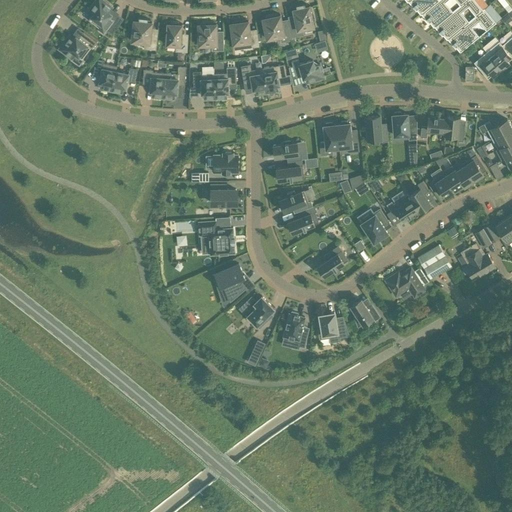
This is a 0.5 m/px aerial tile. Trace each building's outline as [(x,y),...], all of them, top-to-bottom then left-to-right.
[(105,32),(115,20),(109,16),(111,14),(109,12),(113,7),(103,0),(96,0),(89,10),(94,13),(89,20),(105,32)] [(409,0),(409,1),(413,5),(412,6),(415,9),(416,9),(421,14),(422,13),(437,0),(409,0)] [(466,0),(437,0),(422,13),(426,18),(425,19),(428,22),(429,21),(434,27),(435,26),(435,25),(453,11),(445,2),(447,0),(456,0),(460,5),(466,0)] [(435,25),(435,26),(439,30),(439,31),(441,34),(442,34),(447,39),(449,38),(448,38),(469,21),(468,21),(461,12),(468,6),(476,15),(483,10),(482,9),(474,0),(466,0),(460,5),(453,11),(435,25)] [(289,24),(290,27),(292,37),(304,35),(303,29),(313,26),(312,18),(314,18),(313,14),(311,14),(309,6),(307,6),(307,4),(295,6),(295,9),(293,9),(296,23),(289,24)] [(496,22),(502,18),(490,4),(484,8),(496,22)] [(448,38),(449,38),(453,43),(452,44),(454,47),(455,46),(460,52),(479,36),(471,27),(479,21),(487,30),(496,22),(484,8),(482,9),(483,10),(476,15),(468,21),(469,21),(448,38)] [(292,37),(290,27),(283,28),(280,15),(278,15),(278,13),(274,13),(271,14),(268,15),(264,16),(265,18),(263,18),(267,39),(279,36),(281,42),(293,40),(292,37)] [(150,22),(150,19),(137,18),(136,21),(134,20),(132,41),(144,42),(144,48),(156,50),(157,37),(156,38),(150,37),(152,22),(150,22)] [(243,43),(243,49),(259,46),(257,35),(250,36),(248,21),(246,21),(246,18),(232,20),(233,23),(230,23),(233,44),(243,43)] [(180,24),(180,22),(178,22),(175,21),(172,21),(169,22),(170,24),(168,24),(167,44),(176,45),(175,51),(187,52),(188,39),(188,40),(181,40),(182,24),(180,24)] [(214,24),(214,21),(200,21),(201,24),(198,24),(199,45),(212,45),(212,51),(224,50),(224,35),(223,35),(223,37),(217,37),(216,24),(214,24)] [(97,42),(83,32),(79,38),(76,36),(74,38),(70,35),(59,49),(72,59),(78,63),(82,59),(90,48),(92,49),(97,42)] [(511,36),(502,45),(511,57),(511,58),(511,57),(511,36)] [(314,43),(316,51),(327,48),(325,40),(314,43)] [(511,57),(502,45),(499,41),(486,51),(501,69),(509,63),(508,61),(511,58),(511,57)] [(296,48),(285,51),(287,59),(298,56),(296,48)] [(493,76),(501,69),(486,51),(474,62),(488,78),(492,75),(493,76)] [(131,57),(129,63),(137,65),(139,59),(131,57)] [(116,71),(117,66),(104,63),(104,60),(98,59),(97,67),(95,66),(93,73),(101,75),(100,82),(102,82),(100,88),(111,91),(116,71)] [(300,64),(298,59),(291,61),(296,77),(302,75),(303,78),(306,77),(308,82),(324,77),(323,73),(322,69),(320,64),(314,66),(313,60),(300,64)] [(267,93),(263,68),(251,70),(250,64),(241,65),(244,83),(252,82),(253,89),(255,89),(256,94),(267,93)] [(263,68),(267,93),(278,91),(277,85),(279,84),(278,77),(286,76),(284,64),(263,68)] [(165,72),(163,98),(174,99),(175,93),(177,93),(178,86),(185,86),(186,66),(178,66),(178,73),(165,72)] [(214,73),(215,98),(226,98),(226,92),(228,92),(228,85),(236,84),(235,66),(226,67),(227,73),(214,73)] [(473,80),(474,67),(472,66),(465,66),(465,80),(473,80)] [(116,71),(111,91),(122,93),(123,87),(126,87),(127,80),(135,82),(138,69),(130,67),(128,73),(116,71)] [(163,98),(165,72),(153,71),(153,70),(144,69),(143,83),(151,84),(150,91),(153,91),(152,97),(163,98)] [(215,98),(214,73),(201,74),(201,71),(193,71),(194,86),(202,86),(202,93),(204,93),(204,99),(215,98)] [(394,114),(392,114),(392,115),(394,135),(408,134),(409,140),(417,139),(417,125),(408,126),(407,113),(401,113),(401,112),(394,112),(394,114)] [(380,115),(365,117),(365,118),(367,140),(382,139),(382,142),(388,141),(387,127),(381,127),(380,115)] [(465,145),(466,139),(463,139),(464,129),(458,129),(460,117),(447,115),(446,118),(445,131),(445,134),(458,136),(457,140),(457,144),(465,145)] [(445,131),(446,118),(428,116),(427,125),(421,125),(420,137),(426,137),(427,129),(445,131)] [(496,138),(511,129),(511,128),(507,119),(492,127),(489,121),(484,124),(485,126),(487,129),(487,130),(492,140),(496,138)] [(348,121),(341,121),(341,124),(337,124),(339,147),(347,146),(347,152),(359,151),(358,138),(351,139),(350,123),(348,123),(348,121)] [(332,122),(326,123),(326,125),(324,125),(326,141),(319,142),(320,155),(333,154),(332,148),(339,147),(337,124),(332,125),(332,122)] [(511,129),(496,138),(501,147),(511,141),(511,129)] [(291,142),(290,141),(283,142),(283,143),(273,145),(275,156),(290,154),(290,160),(302,159),(301,153),(299,153),(297,142),(291,142)] [(511,141),(501,147),(495,150),(501,160),(503,159),(511,153),(511,141)] [(472,148),(466,150),(471,157),(476,154),(472,148)] [(233,155),(233,152),(223,152),(223,154),(214,154),(214,172),(222,172),(230,172),(238,172),(238,154),(233,155)] [(511,153),(503,159),(508,168),(511,166),(511,153)] [(483,174),(482,172),(486,170),(476,154),(471,157),(463,163),(474,180),(483,174)] [(493,163),(489,158),(485,161),(488,166),(493,163)] [(290,160),(291,166),(276,167),(277,178),(304,175),(302,159),(290,160)] [(474,180),(464,165),(455,171),(464,184),(465,186),(474,180)] [(454,169),(445,175),(455,190),(464,184),(455,171),(454,169)] [(500,170),(494,173),(497,179),(503,175),(500,170)] [(192,180),(208,180),(208,172),(192,173),(192,180)] [(405,178),(402,172),(396,176),(400,181),(405,178)] [(349,177),(352,186),(365,181),(362,173),(349,177)] [(455,190),(445,175),(444,173),(430,182),(438,195),(442,192),(445,196),(455,190)] [(378,179),(367,181),(374,191),(383,185),(378,179)] [(429,190),(422,180),(417,184),(420,188),(409,195),(411,198),(418,209),(420,211),(430,204),(424,194),(429,190)] [(227,183),(210,183),(210,190),(212,190),(212,203),(236,203),(236,189),(227,189),(227,183)] [(349,185),(342,187),(344,193),(351,190),(349,185)] [(279,199),(284,210),(298,205),(300,211),(313,206),(311,200),(308,201),(304,190),(296,193),(295,191),(288,194),(289,196),(279,199)] [(418,209),(411,198),(396,208),(392,201),(386,204),(393,214),(398,211),(403,219),(418,209)] [(292,233),(319,222),(315,212),(317,211),(314,205),(313,206),(300,211),(302,216),(288,221),(292,233)] [(390,223),(380,209),(374,213),(375,214),(362,223),(375,241),(387,233),(384,228),(390,223)] [(509,244),(511,241),(511,228),(505,218),(496,224),(509,244)] [(235,253),(233,226),(218,227),(217,219),(198,220),(199,235),(208,235),(210,255),(235,253)] [(491,223),(475,233),(483,248),(500,238),(491,223)] [(454,226),(447,230),(450,235),(457,231),(454,226)] [(365,246),(360,240),(354,244),(359,251),(365,246)] [(430,278),(451,266),(439,244),(418,257),(430,278)] [(476,259),(484,273),(495,266),(487,253),(483,256),(476,244),(469,248),(476,259)] [(334,271),(340,267),(339,266),(348,260),(338,245),(327,252),(330,257),(317,266),(324,276),(333,270),(334,271)] [(475,279),(484,273),(476,259),(469,248),(462,253),(469,264),(466,266),(467,266),(463,268),(463,270),(465,274),(467,275),(471,273),(475,279)] [(239,261),(214,272),(221,288),(224,287),(230,301),(245,288),(239,280),(246,277),(239,261)] [(386,279),(393,290),(396,295),(409,287),(415,296),(425,290),(411,268),(398,276),(397,275),(396,275),(395,274),(394,274),(393,275),(386,279)] [(259,329),(267,321),(270,318),(267,316),(274,308),(262,296),(254,303),(257,306),(247,315),(254,322),(254,323),(259,329)] [(367,306),(361,298),(350,305),(355,311),(353,312),(355,320),(359,318),(363,324),(373,317),(375,320),(381,316),(372,303),(367,306)] [(436,305),(430,308),(433,314),(439,310),(436,305)] [(298,315),(298,313),(292,311),(291,313),(290,313),(284,336),(293,338),(292,344),(304,347),(308,331),(302,330),(305,317),(298,315)] [(336,318),(335,312),(326,314),(320,315),(322,326),(318,327),(320,338),(330,336),(330,333),(337,332),(338,336),(348,334),(342,317),(336,318)] [(258,357),(265,343),(258,340),(251,354),(258,357)] [(268,363),(267,360),(262,357),(258,365),(266,368),(268,363)]
